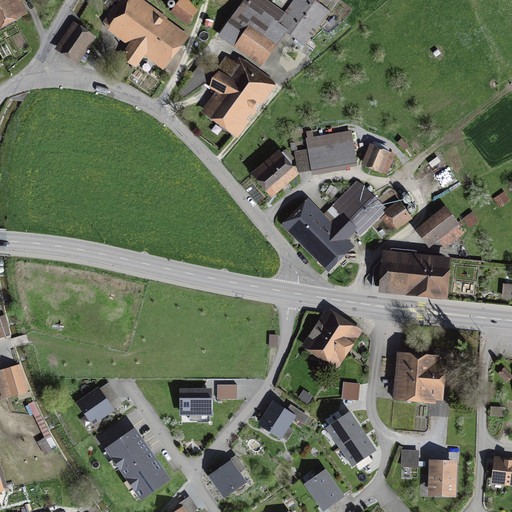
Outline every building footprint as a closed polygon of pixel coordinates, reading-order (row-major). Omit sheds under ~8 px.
[(0,0),(0,22),(19,13),(12,0),(0,0)] [(144,49),(162,63),(182,38),(131,0),(122,0),(106,21),(135,42),(124,57),(134,64),(144,49)] [(277,25),(282,18),(257,0),(249,0),(236,18),(243,23),(232,39),(262,59),(273,44),(262,36),(272,22),(277,25)] [(277,25),(287,32),(291,26),(300,32),(296,39),(304,45),(328,11),(313,0),(295,0),(282,18),(277,25)] [(195,11),(182,1),(174,11),(188,21),(195,11)] [(60,50),(76,62),(91,39),(92,40),(93,38),(91,36),(91,37),(76,27),(76,26),(75,25),(74,27),(58,49),(60,50)] [(209,111),(236,130),(268,86),(261,81),(265,76),(253,68),(250,73),(241,67),(209,111)] [(307,140),(309,151),(296,153),(299,170),(355,161),(350,133),(307,140)] [(384,154),(373,150),(366,166),(386,174),(392,160),(383,157),(384,154)] [(289,163),(282,154),(258,175),(272,191),(292,174),(285,166),(289,163)] [(341,215),(360,235),(385,210),(357,183),(328,212),(336,220),(341,215)] [(494,199),(499,206),(509,200),(504,193),(494,199)] [(401,206),(390,214),(397,223),(408,215),(401,206)] [(289,225),(329,266),(348,248),(308,207),(289,225)] [(432,244),(456,225),(443,209),(420,228),(432,244)] [(472,213),(464,219),(470,226),(477,221),(472,213)] [(380,288),(442,294),(445,263),(441,262),(442,257),(438,257),(438,254),(425,253),(424,261),(416,260),(417,251),(391,249),(384,257),(383,257),(382,258),(373,269),(372,286),(380,287),(380,288)] [(310,343),(336,361),(354,334),(327,316),(310,343)] [(434,361),(402,358),(399,394),(430,397),(434,361)] [(0,387),(3,396),(22,390),(16,368),(0,372),(0,387)] [(358,399),(359,384),(344,383),(343,398),(358,399)] [(237,385),(218,385),(218,399),(237,399),(237,385)] [(93,422),(111,409),(98,390),(80,403),(93,422)] [(182,391),(182,413),(210,413),(210,391),(182,391)] [(30,402),(43,432),(48,430),(35,400),(30,402)] [(261,423),(280,436),(293,417),(273,404),(261,423)] [(491,407),(490,415),(504,416),(504,408),(491,407)] [(375,450),(350,413),(327,428),(353,465),(375,450)] [(135,431),(108,449),(115,459),(117,457),(122,465),(120,467),(129,480),(131,478),(137,486),(135,487),(141,497),(167,478),(135,431)] [(403,451),(402,466),(417,466),(418,452),(403,451)] [(511,460),(496,459),(494,481),(511,483),(511,460)] [(451,494),(453,463),(434,462),(432,493),(451,494)] [(212,476),(225,494),(243,482),(230,463),(212,476)] [(341,496),(325,472),(307,484),(324,508),(327,506),(331,511),(338,511),(332,502),(341,496)] [(183,499),(192,511),(199,507),(190,494),(183,499)]
